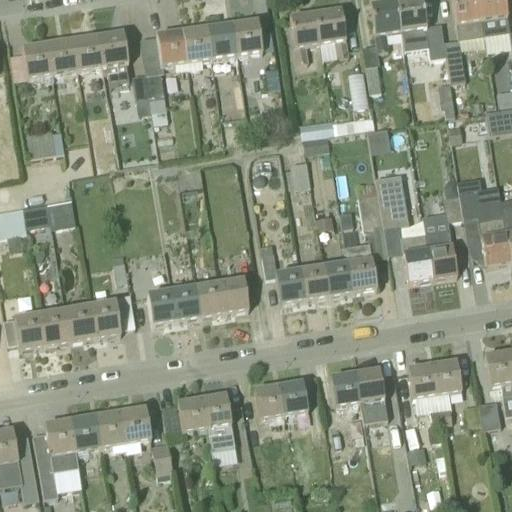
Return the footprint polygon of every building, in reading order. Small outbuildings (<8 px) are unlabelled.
[(450,0),(453,19),(457,47),(483,43),(476,0),(450,0)] [(511,38),(509,39),(502,0),(476,0),(483,43),(485,59),(511,55),(511,60),(511,38)] [(428,51),(424,24),(421,4),(394,8),(399,39),(415,37),(417,53),(428,51)] [(369,12),(376,59),(386,57),(384,41),(399,39),(394,8),(369,12)] [(347,64),(343,36),(340,16),(314,20),(319,52),(334,49),(336,65),(347,64)] [(304,54),(319,52),(314,20),(289,24),(296,72),(307,70),(304,54)] [(257,27),(231,31),(236,63),(262,59),(257,27)] [(211,67),(236,63),(231,31),(206,35),(211,67)] [(206,35),(181,39),(186,71),(211,67),(206,35)] [(97,43),(102,75),(102,80),(107,79),(109,95),(117,94),(117,90),(126,89),(123,72),(127,71),(122,39),(97,43)] [(155,43),(158,62),(160,74),(186,71),(181,39),(155,43)] [(76,79),(102,75),(97,43),(72,47),(76,79)] [(72,47),(47,51),(52,83),(76,79),(72,47)] [(443,49),(449,91),(464,89),(457,47),(443,49)] [(21,55),(24,75),(26,87),(52,83),(47,51),(21,55)] [(410,57),(414,81),(423,79),(421,71),(432,69),(429,54),(410,57)] [(380,98),(377,72),(364,74),(368,100),(380,98)] [(265,76),(267,95),(280,94),(277,74),(265,76)] [(149,106),(163,103),(159,79),(145,81),(149,106)] [(135,108),(149,106),(145,81),(131,83),(135,108)] [(350,82),(353,116),(368,115),(365,81),(350,82)] [(511,114),(484,119),(488,142),(511,138),(511,114)] [(371,123),(332,129),(334,142),(373,136),(371,123)] [(302,147),(334,142),(332,129),(332,127),(299,132),(302,147)] [(366,138),(370,160),(390,157),(386,135),(366,138)] [(27,140),(30,165),(63,160),(60,138),(51,140),(50,136),(27,140)] [(0,158),(0,185),(18,183),(14,156),(0,158)] [(289,172),(293,196),(309,193),(305,169),(289,172)] [(374,185),(377,200),(382,236),(407,232),(399,181),(374,185)] [(474,186),(456,189),(458,203),(462,225),(476,222),(485,274),(510,270),(504,240),(499,209),(478,213),(474,186)] [(363,240),(366,239),(382,236),(377,200),(357,203),(363,240)] [(462,225),(458,203),(451,204),(443,205),(446,227),(462,225)] [(46,211),(50,231),(50,235),(73,231),(69,207),(46,211)] [(46,211),(21,215),(25,235),(50,231),(46,211)] [(0,243),(25,239),(25,235),(21,215),(0,218),(0,243)] [(448,237),(437,239),(424,241),(432,287),(456,283),(448,237)] [(432,287),(424,241),(400,245),(407,291),(432,287)] [(344,254),(346,270),(351,300),(376,296),(368,250),(344,254)] [(109,270),(112,290),(126,288),(123,268),(109,270)] [(346,270),(323,274),(327,304),(351,300),(346,270)] [(323,274),(299,278),(304,308),(327,304),(323,274)] [(274,282),(276,292),(279,312),(304,308),(299,278),(274,282)] [(243,287),(218,291),(223,321),(247,317),(243,287)] [(199,325),(223,321),(218,291),(194,295),(199,325)] [(194,295),(171,299),(175,329),(199,325),(194,295)] [(146,303),(148,313),(151,333),(175,329),(171,299),(146,303)] [(115,310),(89,314),(94,346),(120,342),(115,310)] [(94,346),(89,314),(64,318),(69,350),(94,346)] [(64,318),(39,322),(44,354),(69,350),(64,318)] [(13,327),(15,339),(18,359),(44,354),(39,322),(13,327)] [(504,429),(511,427),(511,387),(507,359),(483,363),(488,393),(498,391),(499,402),(501,401),(504,420),(502,420),(504,429)] [(431,372),(436,402),(438,416),(440,431),(450,429),(446,400),(460,398),(455,368),(431,372)] [(411,406),(425,403),(436,402),(431,372),(406,376),(411,406)] [(378,377),(354,381),(358,410),(383,406),(378,377)] [(334,414),(358,410),(354,381),(329,385),(334,414)] [(302,389),(277,393),(282,423),(306,419),(302,389)] [(257,427),(282,423),(277,393),(253,397),(257,427)] [(230,432),(228,422),(225,402),(201,406),(205,436),(230,432)] [(176,410),(181,438),(181,440),(205,436),(201,406),(176,410)] [(495,408),(477,411),(480,430),(481,437),(499,434),(495,408)] [(480,430),(477,411),(464,413),(467,432),(480,430)] [(150,447),(148,435),(145,415),(119,419),(124,451),(150,447)] [(430,433),(440,431),(438,416),(428,418),(430,433)] [(119,419),(94,424),(99,455),(124,451),(119,419)] [(94,424),(69,428),(74,459),(99,455),(94,424)] [(43,432),(47,452),(48,459),(51,481),(53,481),(77,477),(74,459),(69,428),(43,432)] [(0,438),(0,471),(17,469),(12,437),(0,438)] [(151,453),(156,482),(171,480),(167,450),(151,453)] [(56,503),(53,481),(51,481),(48,459),(35,461),(43,505),(56,503)]
